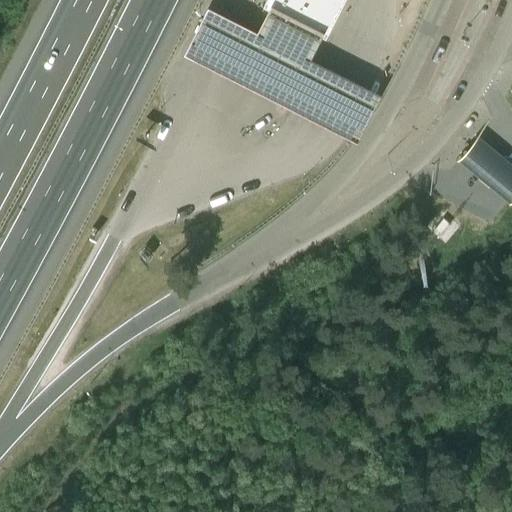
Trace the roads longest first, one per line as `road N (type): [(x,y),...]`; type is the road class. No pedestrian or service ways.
road 1 (motorway): [(0,293),(152,0)]
road 2 (unknown): [(348,0),(342,46),(323,84),(272,145),(214,182),(138,191)]
road 3 (motorway): [(83,0),(0,165)]
